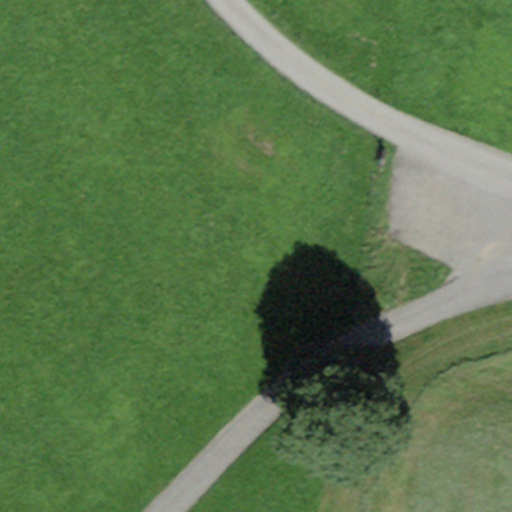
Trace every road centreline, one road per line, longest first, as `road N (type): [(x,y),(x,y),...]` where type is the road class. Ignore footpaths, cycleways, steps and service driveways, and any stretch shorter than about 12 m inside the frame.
road 1 (track): [(511,268),(393,334),(244,441),(170,511)]
road 2 (unclassified): [(511,185),(424,152),(221,0)]
